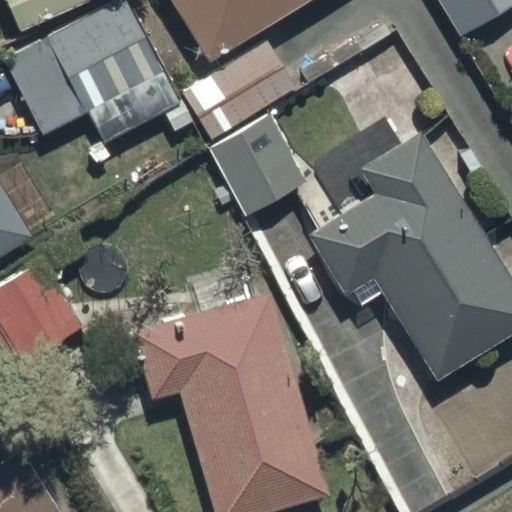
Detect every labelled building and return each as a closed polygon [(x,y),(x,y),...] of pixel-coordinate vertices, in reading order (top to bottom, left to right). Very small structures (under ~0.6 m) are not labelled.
[(0,0),(0,18),(3,27),(69,0),(0,0)] [(115,0),(100,0),(0,51),(0,75),(30,136),(77,112),(93,143),(152,113),(159,126),(176,118),(115,0)] [(157,0),(197,64),(299,0),(157,0)] [(511,0),(424,0),(448,39),(511,1),(511,0)] [(259,42),(168,92),(193,138),(284,88),(259,42)] [(257,115),(197,145),(232,214),(292,184),(257,115)] [(511,315),(403,134),(345,170),(360,195),(293,235),(329,296),(337,291),(343,301),(361,290),(416,382),(511,324),(511,315)] [(0,246),(15,238),(0,213),(0,246)] [(26,260),(0,275),(0,344),(11,362),(68,326),(26,260)] [(255,294),(117,330),(137,399),(169,391),(199,511),(254,511),(307,498),(255,294)] [(143,424),(114,439),(150,504),(153,502),(158,511),(175,511),(188,505),(143,424)] [(0,511),(40,511),(0,451),(0,511)]
